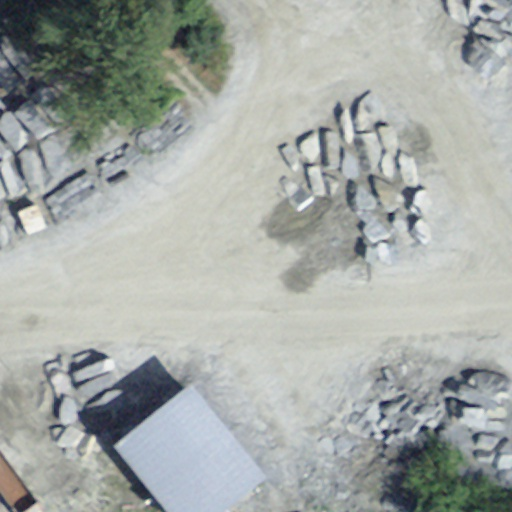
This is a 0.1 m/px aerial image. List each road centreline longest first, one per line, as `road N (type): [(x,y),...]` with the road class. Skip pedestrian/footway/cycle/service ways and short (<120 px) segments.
road 1 (track): [(258,0),(302,89),(313,183),(284,220),(131,262),(84,284),(0,411)]
road 2 (track): [(284,220),(428,248),(511,275)]
